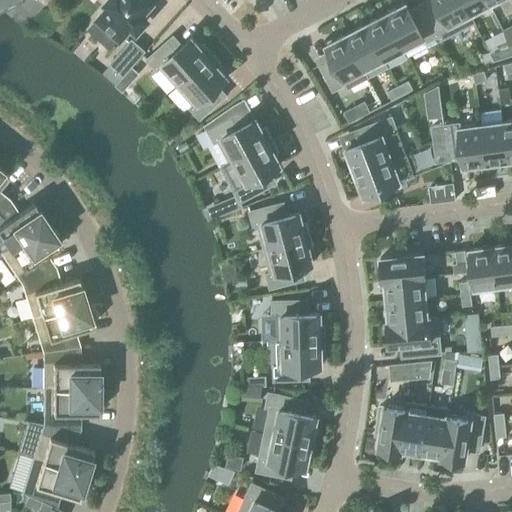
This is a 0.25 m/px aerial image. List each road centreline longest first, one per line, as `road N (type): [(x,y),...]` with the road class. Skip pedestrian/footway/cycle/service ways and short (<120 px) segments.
road 1 (residential): [(104,511),(125,446),(124,328),(75,211),(0,133)]
road 2 (residential): [(339,228),(356,333),(337,479)]
road 3 (residential): [(251,49),(301,134),(339,228)]
road 4 (residential): [(511,486),(420,494),(337,479)]
road 5 (residential): [(339,228),(511,205)]
